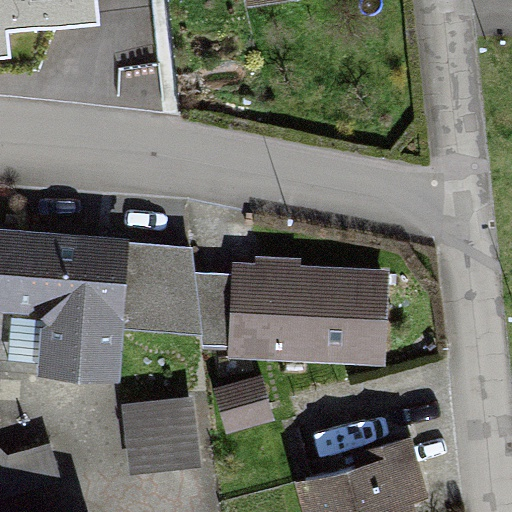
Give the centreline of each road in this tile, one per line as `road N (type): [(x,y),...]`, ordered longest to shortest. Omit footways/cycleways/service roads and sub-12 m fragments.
road 1 (residential): [(464,204),(0,140)]
road 2 (residential): [(495,511),(464,204)]
road 3 (residential): [(464,204),(446,0)]
